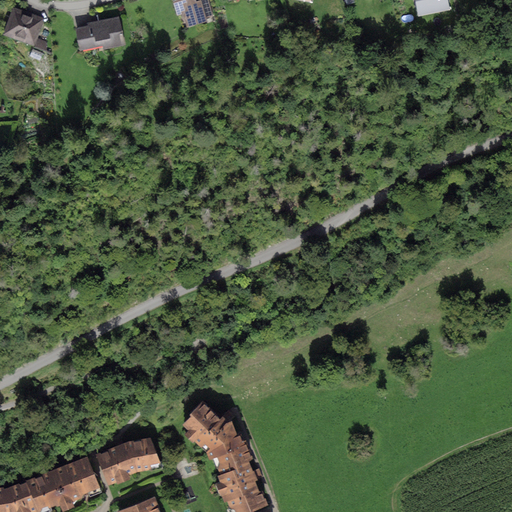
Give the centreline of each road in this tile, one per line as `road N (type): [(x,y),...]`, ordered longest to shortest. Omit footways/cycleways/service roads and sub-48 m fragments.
road 1 (residential): [(0,386),(438,166),(511,138)]
road 2 (track): [(396,511),(402,481),(511,429)]
